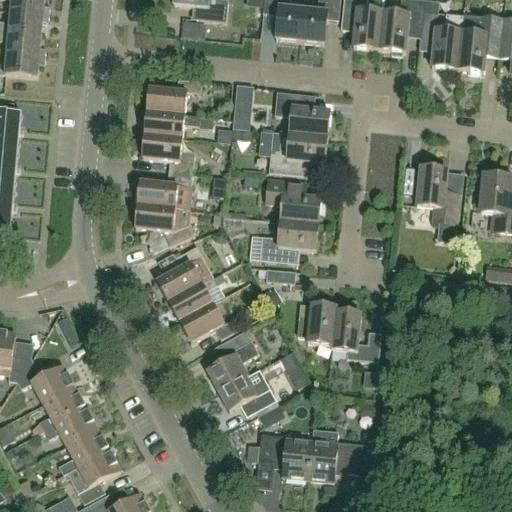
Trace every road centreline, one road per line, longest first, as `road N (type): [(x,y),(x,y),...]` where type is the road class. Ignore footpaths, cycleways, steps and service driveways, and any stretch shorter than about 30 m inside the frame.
road 1 (residential): [(365,83),(98,57)]
road 2 (tertiary): [(92,277),(218,511)]
road 3 (tertiary): [(98,57),(83,230),(92,277)]
road 4 (residential): [(347,282),(361,122)]
